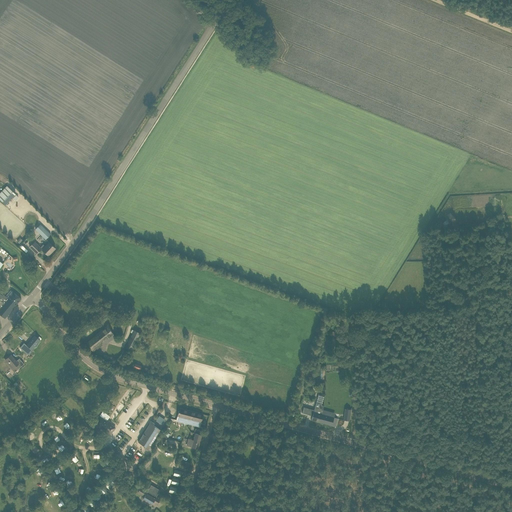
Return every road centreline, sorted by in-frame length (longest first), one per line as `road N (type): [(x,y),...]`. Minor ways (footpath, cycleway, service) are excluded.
road 1 (tertiary): [(511,486),(112,376),(86,360),(32,297)]
road 2 (secondary): [(32,297),(229,0)]
